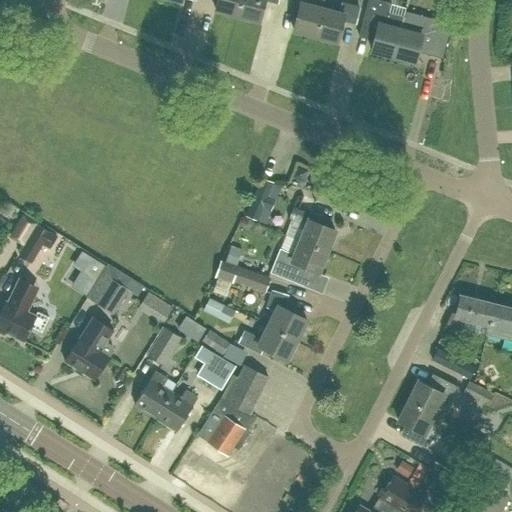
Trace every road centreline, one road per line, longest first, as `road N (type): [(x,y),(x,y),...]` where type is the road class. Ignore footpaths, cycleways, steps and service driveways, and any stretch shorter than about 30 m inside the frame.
road 1 (unclassified): [(42,23),(417,174)]
road 2 (residential): [(355,452),(304,430),(300,411),(417,174)]
road 3 (residential): [(355,452),(483,199)]
road 4 (residential): [(483,199),(483,0)]
road 5 (secondary): [(156,511),(0,413)]
